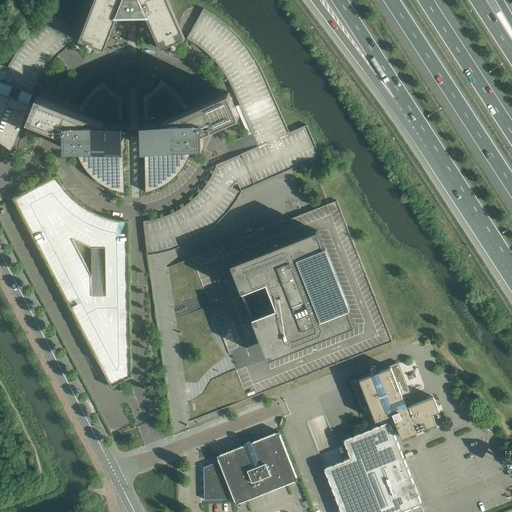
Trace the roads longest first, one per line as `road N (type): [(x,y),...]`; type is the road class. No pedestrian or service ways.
road 1 (unknown): [(285,405),(388,351),(420,350),(490,476),(489,503),(466,511)]
road 2 (tertiary): [(112,470),(0,251)]
road 3 (motorway): [(387,0),(511,189)]
road 4 (motorway): [(401,96),(511,271)]
road 5 (motorway): [(511,132),(425,0)]
road 6 (motorway): [(317,0),(401,96)]
road 7 (unclassified): [(329,511),(293,416),(274,404)]
